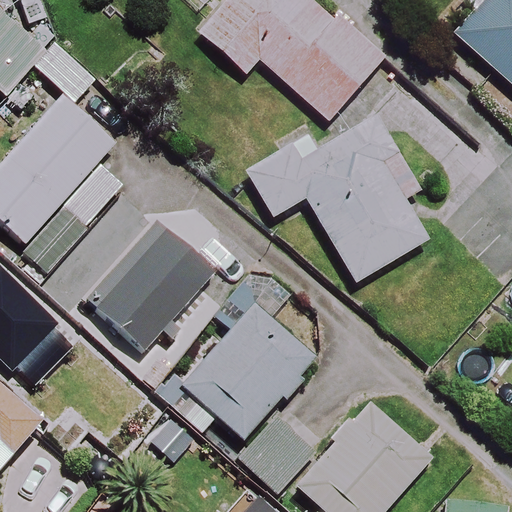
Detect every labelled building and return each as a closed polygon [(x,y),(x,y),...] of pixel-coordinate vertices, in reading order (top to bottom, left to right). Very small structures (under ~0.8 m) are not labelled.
[(380,64),(302,0),(231,0),(198,41),(245,80),(256,67),(328,126),(380,64)] [(511,0),(460,0),(436,28),(511,93),(511,0)] [(69,109),(89,88),(0,11),(0,98),(3,101),(28,75),(69,109)] [(111,151),(58,104),(0,169),(0,231),(22,251),(59,210),(83,232),(119,192),(94,170),(111,151)] [(416,196),(372,125),(315,159),(305,142),(244,179),(271,224),(303,205),(355,289),(426,246),(401,206),(416,196)] [(213,277),(157,226),(85,306),(141,357),(213,277)] [(439,281),(424,261),(390,287),(404,306),(439,281)] [(53,333),(0,284),(0,368),(11,379),(53,333)] [(313,369),(251,312),(164,406),(199,438),(214,422),(240,446),(313,369)] [(0,476),(39,431),(0,396),(0,476)] [(386,511),(427,465),(365,411),(294,493),(316,511),(386,511)]
